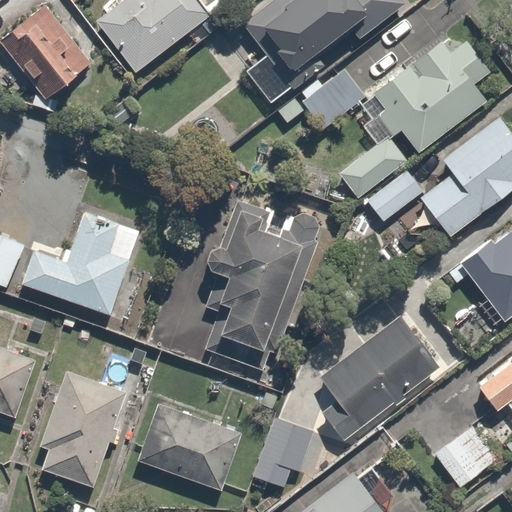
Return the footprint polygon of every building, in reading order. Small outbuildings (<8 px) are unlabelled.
[(95,54),(49,0),(41,0),(0,34),(0,66),(34,106),(95,54)] [(210,7),(204,0),(114,0),(94,16),(131,66),(210,7)] [(257,0),(240,12),(266,47),(239,67),(266,103),(352,40),(406,0),(257,0)] [(384,85),(353,108),(374,137),(388,127),(397,121),(413,143),(501,78),(467,33),(452,44),(441,29),(378,76),(384,85)] [(353,108),(384,85),(378,76),(352,40),(266,103),(281,123),(305,105),(323,130),(353,108)] [(511,123),(499,108),(443,157),(450,165),(415,195),(447,232),(511,175),(511,123)] [(407,152),(389,129),(335,170),(353,194),(407,152)] [(429,181),(413,161),(366,198),(382,218),(429,181)] [(211,228),(202,256),(223,264),(213,295),(221,297),(204,349),(207,350),(202,364),(266,385),(321,220),(241,194),(227,233),(211,228)] [(139,225),(81,206),(67,249),(32,238),(18,282),(111,312),(139,225)] [(27,236),(0,224),(0,282),(6,285),(27,236)] [(511,309),(511,227),(500,237),(494,230),(455,261),(500,319),(511,309)] [(340,435),(355,424),(439,359),(403,311),(318,375),(329,390),(314,401),(340,435)] [(37,352),(0,339),(0,410),(16,416),(37,352)] [(511,339),(511,340),(511,341),(511,353),(477,377),(496,406),(505,400),(511,410),(511,339)] [(162,350),(130,342),(126,360),(157,368),(162,350)] [(62,366),(36,441),(43,444),(37,460),(96,481),(128,389),(62,366)] [(237,425),(159,398),(138,459),(217,486),(237,425)] [(290,463),(300,466),(315,426),(271,410),(247,474),(282,487),(290,463)] [(499,453),(471,415),(428,446),(456,484),(499,453)] [(280,511),(389,511),(346,458),(280,511)]
